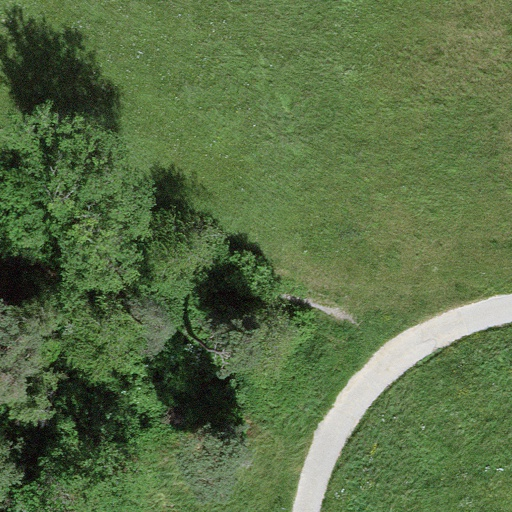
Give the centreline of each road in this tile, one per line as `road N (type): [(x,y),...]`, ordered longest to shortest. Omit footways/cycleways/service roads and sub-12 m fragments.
road 1 (unknown): [(393,362),(345,311),(0,247)]
road 2 (residential): [(511,310),(422,336),(353,398),(308,490)]
